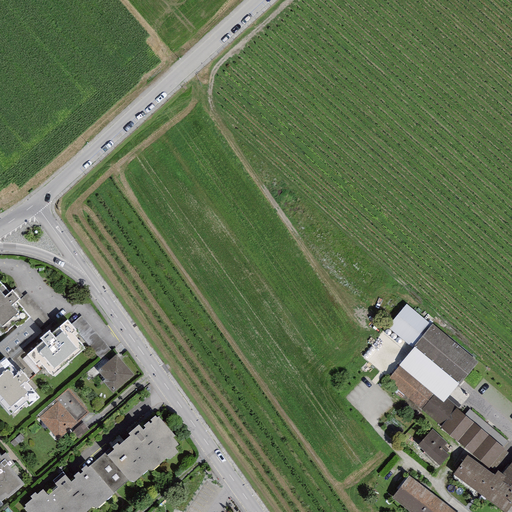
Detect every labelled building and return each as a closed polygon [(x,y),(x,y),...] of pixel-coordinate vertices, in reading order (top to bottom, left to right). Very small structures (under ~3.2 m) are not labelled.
[(8,289),(0,279),(0,330),(2,333),(17,319),(20,323),(31,314),(18,300),(21,297),(11,287),(8,289)] [(41,340),(27,353),(36,363),(37,363),(39,365),(42,362),(51,372),(52,371),(54,373),(85,346),(72,331),(75,327),(66,317),(52,330),(49,327),(39,337),(41,340)] [(478,361),(433,323),(398,364),(399,365),(387,380),(441,425),(440,427),(469,452),(467,454),(490,472),(491,471),(507,452),(504,449),(505,448),(456,407),(457,406),(447,397),(478,361)] [(98,370),(105,378),(103,380),(113,391),(133,373),(116,354),(98,370)] [(17,370),(4,355),(0,358),(0,400),(11,413),(26,400),(29,404),(39,395),(27,380),(30,378),(20,367),(17,370)] [(89,412),(68,388),(37,415),(58,439),(89,412)] [(110,451),(107,453),(129,479),(134,480),(148,468),(152,469),(167,457),(170,458),(178,451),(174,446),(178,442),(173,436),(174,435),(175,434),(158,415),(157,416),(155,414),(141,426),(139,422),(129,431),(130,433),(119,443),(117,441),(112,445),(114,448),(110,451)] [(77,432),(82,437),(90,429),(85,424),(77,432)] [(447,442),(432,429),(417,444),(440,465),(449,454),(442,447),(447,442)] [(108,449),(91,464),(114,492),(129,479),(107,453),(110,451),(108,449)] [(0,453),(0,499),(1,501),(24,483),(10,466),(14,463),(5,452),(1,455),(0,453)] [(506,511),(511,504),(511,460),(502,473),(498,470),(494,474),(491,471),(490,472),(467,454),(453,472),(504,511),(506,511)] [(32,497),(24,503),(25,505),(23,507),(27,511),(29,511),(31,511),(84,511),(93,505),(97,506),(114,492),(91,464),(90,463),(88,465),(86,463),(69,478),(65,473),(55,482),(57,485),(47,493),(43,487),(37,493),(35,490),(30,495),(32,497)] [(456,511),(408,475),(391,497),(411,511),(456,511)]
